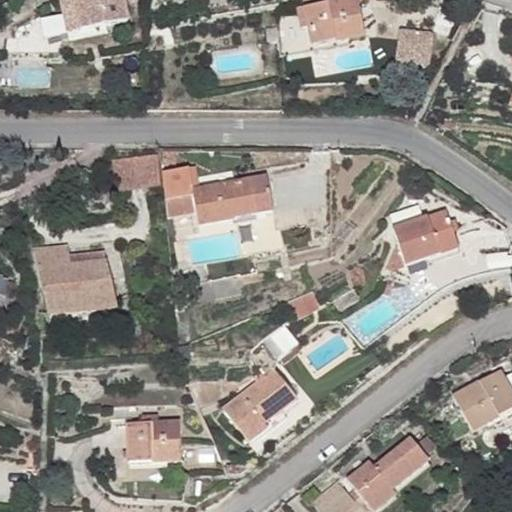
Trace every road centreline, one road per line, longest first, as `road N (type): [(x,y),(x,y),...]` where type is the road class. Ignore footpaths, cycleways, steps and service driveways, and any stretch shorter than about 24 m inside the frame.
road 1 (residential): [(511,210),(404,137),(275,128),(0,130)]
road 2 (residential): [(511,322),(489,327),(412,378),(241,511)]
